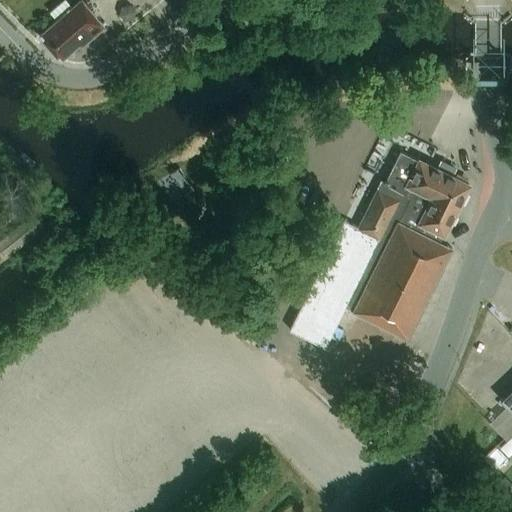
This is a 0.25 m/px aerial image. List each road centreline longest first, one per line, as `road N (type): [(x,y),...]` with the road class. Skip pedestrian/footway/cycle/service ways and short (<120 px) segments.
road 1 (tertiary): [(303,0),(239,18),(94,81),(55,77),(0,31)]
road 2 (tertiary): [(401,462),(491,223)]
road 3 (tertiary): [(504,163),(491,130),(487,0)]
